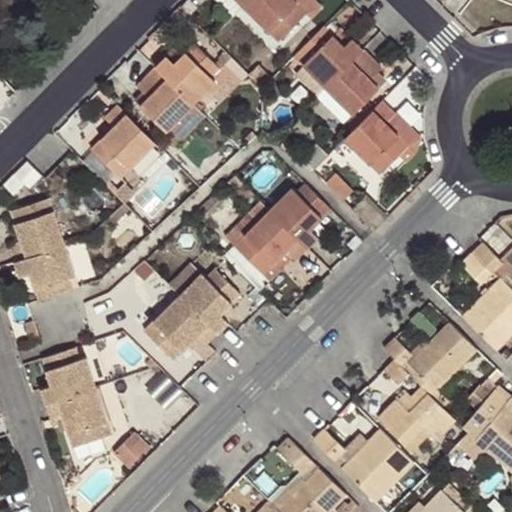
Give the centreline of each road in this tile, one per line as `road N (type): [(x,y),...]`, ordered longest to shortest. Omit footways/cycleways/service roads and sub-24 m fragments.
road 1 (residential): [(0,158),(154,0)]
road 2 (residential): [(254,390),(391,257)]
road 3 (residential): [(128,511),(254,390)]
road 4 (residential): [(376,511),(254,390)]
road 5 (residential): [(511,372),(391,257)]
road 6 (residential): [(47,511),(0,364)]
road 7 (residential): [(468,76),(444,116),(443,141),(465,185)]
